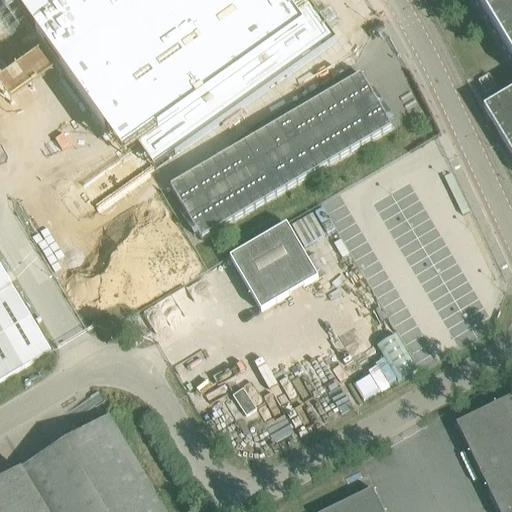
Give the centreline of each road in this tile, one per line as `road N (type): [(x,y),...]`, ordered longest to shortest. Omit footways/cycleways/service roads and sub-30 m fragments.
road 1 (unclassified): [(0,421),(80,373),(108,366),(138,374),(215,479),(245,489),(283,480),(511,355)]
road 2 (unclassified): [(511,236),(395,0)]
